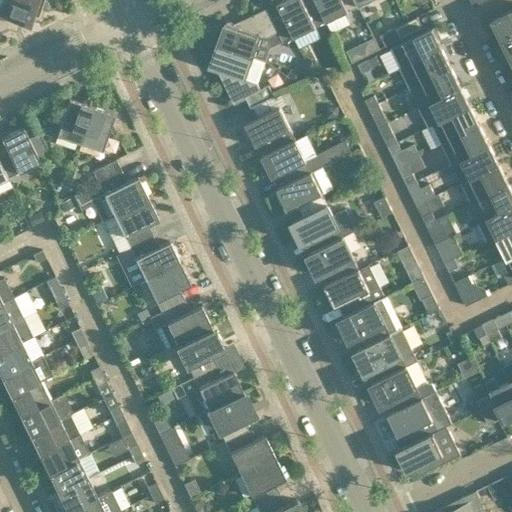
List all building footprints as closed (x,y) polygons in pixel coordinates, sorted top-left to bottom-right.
[(0,0),(0,30),(20,20),(29,24),(33,12),(37,14),(41,3),(31,0),(0,0)] [(280,0),(277,2),(282,13),(283,12),(294,36),(327,20),(316,0),(308,0),(305,2),(303,0),(280,0)] [(359,5),(356,0),(316,0),(327,20),(359,5)] [(283,42),(294,36),(283,12),(282,13),(272,18),(266,7),(263,9),(233,23),(226,20),(218,43),(254,55),(262,34),(267,36),(274,32),(278,30),(280,36),(283,41),(283,42)] [(511,8),(490,19),(491,20),(493,19),(503,38),(511,33),(511,8)] [(395,27),(400,38),(423,27),(417,16),(395,27)] [(393,46),(402,66),(442,46),(433,28),(436,26),(435,25),(393,46)] [(395,27),(380,34),(385,45),(400,38),(395,27)] [(511,33),(503,38),(511,57),(511,33)] [(269,83),(259,88),(257,85),(266,60),(254,55),(218,43),(210,65),(219,68),(235,101),(246,96),(251,106),(252,105),(267,98),(274,94),(270,84),(269,83)] [(361,44),(347,50),(352,62),(366,55),(361,44)] [(411,86),(422,80),(452,66),(442,46),(402,66),(399,67),(409,87),(411,86)] [(367,59),(358,63),(362,72),(371,67),(367,59)] [(411,86),(409,87),(419,106),(421,105),(432,100),(461,85),(452,66),(422,80),(411,86)] [(428,125),(432,124),(471,105),(461,85),(421,105),(419,106),(428,125)] [(375,95),(365,99),(368,107),(378,102),(375,95)] [(56,133),(79,141),(91,105),(68,97),(56,133)] [(258,116),(273,109),(267,98),(252,105),(258,116)] [(378,102),(368,107),(372,115),(382,111),(378,102)] [(91,105),(79,141),(101,149),(114,113),(91,105)] [(432,124),(442,143),(480,124),(471,105),(432,124)] [(273,109),(258,116),(245,122),(256,144),(267,139),(272,150),(296,138),(289,124),(280,106),(273,109)] [(338,106),(328,106),(328,116),(338,116),(338,106)] [(442,143),(451,162),(490,143),(480,124),(442,143)] [(6,148),(0,150),(0,161),(7,176),(40,160),(28,137),(23,126),(1,137),(6,148)] [(28,137),(40,160),(50,155),(39,132),(28,137)] [(386,138),(384,139),(387,145),(387,146),(389,145),(397,141),(393,134),(386,138)] [(283,171),(288,182),(312,171),(296,138),(272,150),(261,155),(272,177),(283,171)] [(347,139),(321,151),(327,163),(353,151),(347,139)] [(389,145),(387,146),(397,165),(399,164),(419,154),(414,143),(403,149),(401,150),(397,141),(389,145)] [(451,162),(461,182),(499,163),(490,143),(451,162)] [(92,170),(98,181),(121,169),(116,158),(92,170)] [(470,201),(479,197),(509,182),(499,163),(461,182),(470,201)] [(299,204),(304,214),(328,203),(322,192),(333,187),(323,165),(312,171),(288,182),(277,187),(288,209),(299,204)] [(98,182),(73,193),(81,208),(93,202),(101,220),(114,214),(148,197),(138,175),(127,180),(121,169),(98,181),(98,182)] [(412,172),(403,177),(406,184),(408,184),(416,180),(412,172)] [(408,184),(406,184),(416,204),(418,203),(427,198),(427,199),(435,195),(429,183),(422,187),(420,188),(416,180),(408,184)] [(470,201),(468,202),(477,222),(479,221),(489,216),(511,204),(511,189),(509,182),(479,197),(470,201)] [(72,196),(59,202),(64,211),(76,204),(72,196)] [(392,212),(385,196),(374,201),(382,216),(392,212)] [(114,214),(130,246),(153,234),(148,223),(159,218),(148,197),(114,214)] [(314,236),(319,246),(320,247),(343,235),(355,230),(343,206),(332,211),(328,203),(304,214),(293,219),(303,241),(314,236)] [(488,240),(498,235),(511,228),(511,204),(489,216),(479,221),(488,240)] [(40,210),(27,216),(32,225),(45,219),(40,210)] [(431,211),(422,216),(425,223),(427,222),(435,218),(431,211)] [(427,222),(425,223),(435,243),(437,242),(453,234),(456,232),(447,214),(447,213),(436,218),(435,218),(427,222)] [(511,228),(498,235),(508,255),(511,252),(511,228)] [(130,246),(145,278),(180,261),(169,240),(158,245),(153,234),(130,246)] [(437,242),(435,243),(444,262),(446,261),(454,257),(463,253),(453,234),(437,242)] [(330,268),(335,279),(359,268),(359,267),(343,235),(320,247),(319,246),(309,252),(319,274),(330,268)] [(75,236),(67,240),(70,247),(78,243),(75,236)] [(398,251),(401,256),(411,251),(408,246),(398,251)] [(42,248),(33,253),(37,261),(46,257),(42,248)] [(411,251),(401,256),(413,280),(423,275),(411,251)] [(511,252),(508,255),(503,257),(509,271),(504,273),(509,283),(511,281),(511,252)] [(446,261),(444,262),(449,271),(450,270),(458,266),(454,257),(446,261)] [(145,278),(161,310),(185,299),(179,288),(190,283),(180,261),(145,278)] [(335,306),(338,305),(343,315),(385,295),(369,262),(359,267),(359,268),(335,279),(324,284),(335,306)] [(422,299),(433,294),(423,275),(413,280),(422,299)] [(456,281),(454,282),(457,288),(459,292),(465,304),(467,303),(479,297),(469,275),(456,281)] [(0,302),(16,294),(15,292),(12,294),(3,276),(0,277),(0,302)] [(99,285),(91,288),(97,300),(104,296),(99,285)] [(61,288),(52,292),(55,299),(56,299),(65,295),(61,288)] [(0,302),(0,326),(22,315),(25,314),(16,294),(0,302)] [(362,333),(367,343),(367,344),(391,332),(390,332),(402,326),(386,294),(385,295),(343,315),(340,316),(351,338),(362,333)] [(440,308),(433,294),(422,299),(429,313),(440,308)] [(56,299),(55,299),(59,308),(69,303),(65,295),(56,299)] [(151,315),(149,316),(165,349),(167,348),(177,343),(211,326),(201,304),(190,310),(185,299),(161,310),(151,315)] [(146,308),(137,313),(140,320),(149,315),(146,308)] [(511,316),(510,311),(502,315),(506,324),(511,321),(511,316)] [(0,326),(0,350),(21,340),(32,335),(22,315),(0,326)] [(502,315),(493,319),(497,328),(500,327),(506,324),(502,315)] [(476,328),(474,329),(478,338),(480,336),(487,333),(483,324),(476,328)] [(80,326),(70,331),(74,339),(84,334),(80,326)] [(177,343),(193,375),(216,364),(211,353),(222,347),(221,346),(211,326),(177,343)] [(367,344),(367,343),(356,349),(367,371),(378,365),(383,376),(406,364),(418,359),(402,326),(390,332),(391,332),(367,344)] [(457,341),(452,330),(446,333),(451,344),(457,341)] [(84,334),(74,339),(78,346),(88,342),(84,334)] [(0,350),(0,371),(1,374),(31,360),(21,340),(0,350)] [(42,354),(31,360),(1,374),(11,393),(40,379),(52,373),(42,354)] [(137,355),(128,360),(131,366),(140,361),(137,355)] [(511,361),(503,366),(510,380),(511,384),(511,361)] [(173,385),(171,386),(177,398),(186,394),(195,414),(198,413),(200,412),(209,407),(243,391),(233,370),(232,369),(222,374),(216,364),(193,375),(173,385)] [(383,376),(372,381),(383,403),(393,398),(398,408),(422,397),(436,390),(432,383),(426,381),(417,385),(415,383),(406,364),(383,376)] [(99,365),(89,369),(93,377),(103,373),(99,365)] [(103,373),(93,377),(97,385),(98,385),(107,381),(103,373)] [(495,377),(486,382),(490,390),(497,404),(506,422),(507,421),(505,419),(511,415),(511,384),(510,380),(499,386),(495,377)] [(11,393),(20,413),(50,398),(40,379),(11,393)] [(398,408),(388,413),(398,436),(409,430),(414,440),(438,429),(447,424),(452,422),(436,390),(422,397),(398,408)] [(20,413),(30,432),(71,412),(73,411),(64,391),(50,398),(20,413)] [(200,412),(198,413),(202,422),(209,424),(215,421),(224,440),(248,428),(243,417),(254,412),(243,391),(209,407),(200,412)] [(477,400),(488,423),(499,418),(488,395),(477,400)] [(118,404),(109,409),(112,416),(122,412),(118,404)] [(71,412),(30,432),(39,452),(80,432),(92,426),(83,407),(73,411),(71,412)] [(122,412),(112,416),(122,436),(131,431),(122,412)] [(164,415),(153,421),(158,433),(170,427),(164,415)] [(170,427),(158,433),(166,447),(181,440),(173,425),(170,427)] [(409,470),(419,465),(423,472),(461,453),(447,425),(444,426),(438,429),(414,440),(395,450),(396,451),(399,449),(409,470)] [(224,440),(240,472),(275,455),(264,434),(253,439),(248,428),(224,440)] [(131,431),(122,436),(131,455),(141,450),(131,431)] [(39,452),(49,471),(90,451),(80,432),(39,452)] [(141,450),(131,455),(135,463),(145,458),(141,450)] [(49,471),(58,490),(99,470),(90,451),(49,471)] [(240,472),(256,504),(280,493),(274,482),(285,477),(275,455),(240,472)] [(99,470),(58,490),(68,510),(109,490),(99,470)] [(511,483),(508,476),(488,486),(496,501),(511,492),(511,483)] [(194,477),(183,482),(190,497),(201,491),(194,477)] [(156,481),(146,486),(150,494),(159,489),(156,481)] [(109,490),(68,510),(68,511),(112,511),(118,509),(120,508),(110,489),(109,490)] [(159,489),(150,494),(154,501),(163,497),(159,489)] [(482,511),(481,509),(484,507),(476,489),(441,506),(443,511),(482,511)] [(302,511),(296,498),(285,504),(280,493),(256,504),(259,511),(302,511)] [(201,500),(199,507),(202,511),(209,511),(211,505),(207,499),(201,500)]
